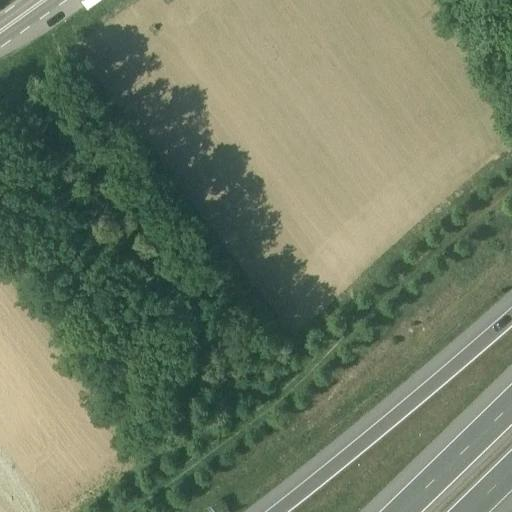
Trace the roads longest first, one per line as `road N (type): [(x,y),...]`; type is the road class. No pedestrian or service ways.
road 1 (motorway): [(511,313),(277,511)]
road 2 (motorway): [(511,404),(401,511)]
